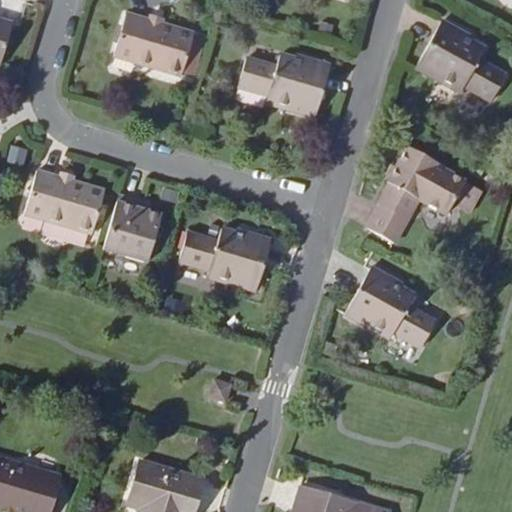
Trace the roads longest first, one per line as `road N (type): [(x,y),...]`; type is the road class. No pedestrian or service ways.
road 1 (residential): [(330,209),(79,139),(46,99),(69,0)]
road 2 (residential): [(240,511),(330,209)]
road 3 (residential): [(330,209),(390,0)]
